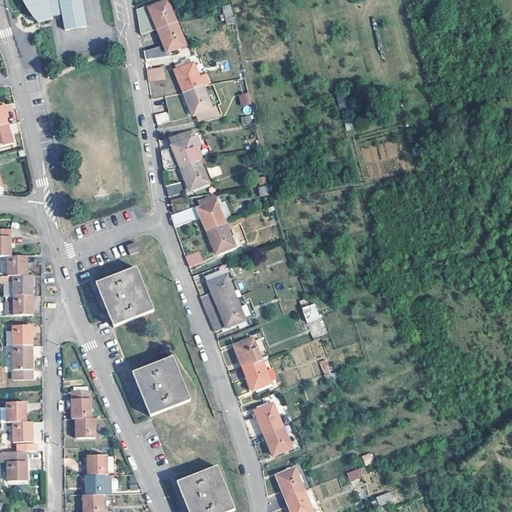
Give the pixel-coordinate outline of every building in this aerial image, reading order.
[(19,0),(21,4),(24,9),(26,12),(33,19),(39,24),(51,22),(53,21),(53,19),(63,17),(66,33),(88,28),(81,0),(19,0)] [(159,31),(177,24),(168,1),(149,9),(148,5),(136,11),(140,34),(159,31)] [(232,15),(231,8),(218,10),(219,17),(225,16),(232,15)] [(235,24),(232,15),(225,16),(227,26),(235,24)] [(177,24),(159,31),(165,46),(143,51),(144,62),(168,57),(172,55),(172,52),(187,46),(177,24)] [(185,94),(204,87),(194,65),(192,66),(190,60),(183,63),(184,66),(176,69),(177,72),(176,73),(185,94)] [(164,80),(162,70),(148,73),(150,83),(164,80)] [(208,86),(204,87),(185,94),(194,117),(196,116),(199,124),(220,115),(208,86)] [(251,106),(249,95),(240,97),(242,107),(251,106)] [(348,96),(338,97),(340,116),(351,114),(348,96)] [(0,107),(0,128),(9,126),(3,106),(0,107)] [(172,122),(169,113),(155,117),(158,126),(172,122)] [(249,115),(241,117),(243,126),(251,123),(249,115)] [(9,126),(0,128),(0,148),(14,144),(9,126)] [(195,138),(193,132),(168,140),(171,148),(195,138)] [(182,170),(200,162),(195,150),(200,149),(201,145),(197,137),(195,138),(171,148),(160,153),(163,173),(182,170)] [(205,162),(200,149),(195,150),(200,162),(205,162)] [(209,185),(200,162),(182,170),(191,192),(192,192),(209,185)] [(269,186),(267,177),(259,179),(261,188),(269,186)] [(184,194),(181,183),(166,187),(169,198),(184,194)] [(211,189),(209,185),(192,192),(194,196),(211,189)] [(272,196),(269,187),(259,191),(261,199),(272,196)] [(207,234),(226,226),(217,203),(199,211),(196,207),(171,217),(175,229),(201,218),(207,234)] [(235,248),(226,226),(207,234),(216,255),(219,254),(235,248)] [(0,255),(2,256),(11,256),(13,256),(12,228),(0,228),(0,255)] [(137,251),(134,243),(125,247),(128,255),(137,251)] [(236,251),(235,248),(219,254),(221,257),(236,251)] [(204,262),(200,252),(186,258),(189,268),(204,262)] [(11,256),(11,275),(29,275),(29,268),(29,264),(29,256),(13,256),(11,256)] [(153,311),(135,267),(95,284),(114,328),(153,311)] [(241,297),(229,268),(206,278),(208,284),(226,276),(236,299),(241,297)] [(15,283),(15,295),(25,295),(35,295),(35,275),(29,275),(11,275),(2,275),(2,283),(15,283)] [(206,311),(236,299),(226,276),(208,284),(211,293),(201,298),(206,311)] [(25,295),(15,295),(7,295),(8,302),(16,302),(16,315),(35,314),(35,295),(25,295)] [(244,321),(236,299),(206,311),(215,333),(227,328),(244,321)] [(16,315),(16,302),(8,302),(8,315),(16,315)] [(319,317),(315,303),(309,306),(314,318),(319,317)] [(314,318),(309,306),(301,309),(307,323),(315,319),(314,318)] [(247,327),(244,321),(227,328),(228,331),(236,328),(238,330),(247,327)] [(15,325),(15,345),(34,345),(34,324),(15,325)] [(234,347),(243,370),(262,362),(252,340),(234,347)] [(34,345),(15,345),(15,378),(34,378),(34,345)] [(190,400),(172,358),(132,374),(150,417),(190,400)] [(324,360),(329,372),(334,370),(329,358),(324,360)] [(279,385),(269,359),(262,362),(271,385),(255,391),(256,394),(279,385)] [(262,362),(243,370),(252,392),(255,391),(271,385),(262,362)] [(334,370),(329,372),(333,381),(338,380),(334,370)] [(77,419),(93,419),(92,392),(73,393),(74,420),(77,419)] [(274,405),(283,428),(291,425),(281,400),(258,410),(258,412),(274,405)] [(9,422),(15,422),(28,422),(28,402),(9,402),(9,422)] [(255,413),(264,436),(283,428),(274,405),(258,412),(255,413)] [(96,420),(93,419),(77,419),(78,439),(97,439),(96,420)] [(34,422),(28,422),(15,422),(15,441),(34,441),(34,422)] [(291,425),(283,428),(292,449),(300,446),(291,425)] [(283,428),(264,436),(273,457),(276,456),(278,459),(301,449),(300,446),(292,449),(283,428)] [(29,483),(29,451),(2,451),(2,462),(9,462),(9,482),(29,483)] [(89,457),(89,477),(105,477),(108,476),(108,456),(89,457)] [(368,468),(365,459),(359,461),(361,470),(361,471),(368,468)] [(230,511),(235,510),(217,466),(177,483),(188,511),(230,511)] [(302,466),(295,469),(304,492),(312,489),(302,466)] [(276,477),(285,499),(304,492),(295,469),(291,471),(290,469),(277,473),(279,476),(276,477)] [(361,471),(361,470),(348,475),(351,482),(363,478),(361,471)] [(87,496),(104,495),(106,495),(105,477),(89,477),(87,477),(87,496)] [(312,511),(304,492),(285,499),(288,507),(290,511),(318,511),(316,511),(312,511)] [(395,503),(392,494),(378,500),(381,509),(395,503)] [(103,511),(104,495),(87,496),(85,496),(84,511),(103,511)] [(288,507),(285,499),(277,503),(280,510),(288,507)]
